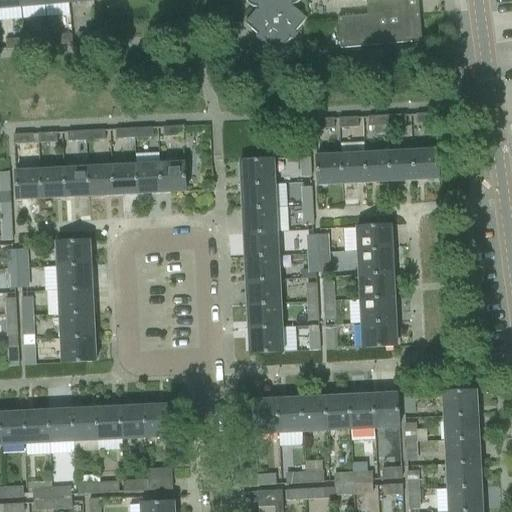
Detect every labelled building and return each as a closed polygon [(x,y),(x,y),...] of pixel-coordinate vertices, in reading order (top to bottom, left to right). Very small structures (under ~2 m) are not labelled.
[(19,0),(0,0),(0,10),(20,8),(19,0)] [(43,0),(19,0),(20,8),(44,6),(43,0)] [(244,0),(245,1),(246,3),(247,4),(248,5),(249,6),(251,7),(253,8),(256,8),(256,11),(255,11),(244,24),(263,41),(277,54),(290,39),(289,39),(306,19),(293,8),(292,8),(292,5),(294,5),(296,4),(298,2),(300,1),(300,0),(244,0)] [(366,0),(367,16),(336,18),(340,49),(381,45),(380,40),(385,40),(385,45),(421,42),(419,16),(409,16),(407,0),(366,0)] [(76,34),(77,44),(96,42),(95,33),(76,34)] [(52,36),(53,46),(72,44),(71,35),(52,36)] [(41,37),(23,39),(24,48),(42,47),(41,37)] [(24,48),(23,39),(4,40),(5,50),(24,48)] [(435,115),(416,116),(416,117),(417,126),(436,125),(435,115)] [(406,116),(387,117),(387,127),(407,127),(406,118),(406,116)] [(387,117),(368,118),(368,119),(369,128),(374,128),(374,136),(388,135),(387,127),(387,117)] [(357,118),(338,119),(339,129),(358,128),(357,118)] [(314,120),(314,130),(334,129),(333,119),(314,120)] [(182,127),(163,128),(163,138),(183,137),(182,127)] [(152,128),(133,129),(134,140),(153,139),(152,128)] [(134,140),(133,129),(115,130),(116,141),(134,140)] [(104,131),(86,132),(86,142),(105,141),(104,131)] [(86,142),(86,132),(67,133),(68,143),(86,142)] [(56,133),(37,134),(38,145),(57,143),(56,133)] [(13,136),(13,146),(32,145),(32,135),(13,136)] [(437,151),(413,152),(414,181),(439,180),(437,151)] [(413,152),(389,153),(390,182),(414,181),(413,152)] [(389,153),(365,155),(366,183),(390,182),(389,153)] [(365,155),(341,156),(342,185),(366,183),(365,155)] [(342,185),(341,156),(316,157),(318,186),(342,185)] [(309,159),(300,159),(301,179),(310,178),(309,159)] [(239,163),(240,187),(274,185),(272,161),(239,163)] [(184,164),(159,165),(161,195),(185,193),(184,164)] [(159,165),(135,167),(137,196),(161,195),(159,165)] [(135,167),(111,168),(113,197),(137,196),(135,167)] [(111,168),(87,169),(89,198),(113,197),(111,168)] [(87,169),(63,170),(65,199),(89,198),(87,169)] [(63,170),(39,171),(41,201),(65,199),(63,170)] [(41,201),(39,171),(15,173),(17,202),(41,201)] [(0,193),(10,193),(9,173),(0,173),(0,193)] [(274,185),(240,187),(241,211),(275,209),(287,208),(286,186),(274,186),(274,185)] [(311,189),(302,189),(303,208),(312,207),(311,189)] [(0,205),(1,222),(11,222),(10,204),(0,205)] [(312,207),(303,208),(304,226),(313,226),(312,207)] [(241,211),(242,235),(276,233),(275,209),(241,211)] [(11,222),(1,222),(3,242),(13,241),(11,222)] [(357,228),(358,252),(391,251),(389,226),(357,228)] [(242,235),(244,259),(278,257),(276,233),(242,235)] [(327,236),(317,237),(318,255),(328,254),(327,236)] [(308,237),(308,255),(318,255),(317,237),(308,237)] [(54,243),(56,268),(90,266),(89,242),(54,243)] [(16,252),(17,270),(26,270),(25,251),(16,252)] [(358,252),(359,276),(392,275),(391,251),(358,252)] [(16,252),(6,252),(7,270),(17,270),(16,252)] [(318,255),(319,273),(328,273),(328,254),(318,255)] [(318,255),(308,255),(309,274),(319,273),(318,255)] [(244,259),(245,283),(279,281),(278,257),(244,259)] [(56,268),(57,292),(91,290),(90,266),(56,268)] [(17,270),(7,270),(8,289),(18,289),(17,270)] [(27,288),(26,270),(17,270),(18,289),(27,288)] [(359,276),(361,300),(393,299),(392,275),(359,276)] [(245,283),(246,307),(280,305),(279,281),(245,283)] [(322,285),(323,302),(333,302),(332,284),(322,285)] [(307,286),(307,303),(317,303),(316,285),(307,286)] [(57,292),(58,316),(93,314),(91,290),(57,292)] [(31,299),(21,299),(22,318),(32,318),(31,299)] [(361,300),(362,324),(394,323),(393,299),(361,300)] [(14,300),(5,300),(6,318),(15,318),(14,300)] [(333,302),(323,302),(324,322),(334,322),(333,302)] [(317,303),(307,303),(308,323),(318,322),(317,303)] [(246,307),(248,331),(281,329),(280,305),(246,307)] [(58,316),(60,340),(94,338),(93,314),(58,316)] [(15,318),(6,318),(7,337),(16,337),(15,318)] [(32,318),(22,318),(23,337),(33,336),(32,318)] [(394,323),(362,324),(363,349),(396,347),(394,323)] [(281,329),(248,331),(249,355),(283,353),(281,329)] [(324,332),(326,351),(336,350),(334,331),(324,332)] [(309,332),(308,333),(309,352),(310,352),(320,351),(319,332),(309,332)] [(94,338),(60,340),(61,365),(95,363),(94,338)] [(33,346),(24,347),(25,366),(34,366),(33,346)] [(17,347),(8,348),(9,367),(18,367),(17,347)] [(442,392),(443,417),(477,416),(475,390),(442,392)] [(413,394),(403,394),(404,415),(414,414),(413,394)] [(397,395),(372,396),(374,430),(399,429),(397,395)] [(372,396),(348,397),(350,431),(374,430),(372,396)] [(348,397),(324,398),(326,432),(350,431),(348,397)] [(324,398),(300,400),(302,434),(326,432),(324,398)] [(300,400),(276,401),(278,435),(279,435),(279,449),(303,448),(302,434),(300,400)] [(278,435),(276,401),(252,402),(254,436),(278,435)] [(168,408),(143,409),(145,439),(169,438),(168,408)] [(143,409),(119,410),(121,440),(145,439),(143,409)] [(119,410),(95,411),(97,442),(97,452),(121,451),(121,440),(119,410)] [(95,411),(71,412),(73,443),(73,454),(97,452),(97,442),(95,411)] [(71,412),(47,414),(49,444),(73,443),(71,412)] [(47,414),(23,415),(25,445),(49,444),(47,414)] [(23,415),(0,416),(0,426),(1,446),(25,445),(23,415)] [(443,417),(444,441),(478,440),(477,416),(443,417)] [(404,425),(405,443),(417,442),(416,424),(404,425)] [(444,441),(445,465),(479,464),(478,440),(444,441)] [(416,443),(405,443),(406,463),(417,462),(416,443)] [(445,465),(447,489),(481,487),(479,464),(445,465)] [(147,470),(147,480),(171,479),(171,469),(147,470)] [(382,471),(382,481),(401,480),(401,470),(382,471)] [(407,473),(408,491),(419,491),(418,472),(407,473)] [(324,473),(304,474),(305,485),(324,484),(324,473)] [(372,473),(352,474),(353,485),(372,484),(372,473)] [(305,485),(304,474),(286,475),(286,486),(305,485)] [(334,475),(334,486),(353,485),(352,474),(334,475)] [(256,477),(256,487),(275,486),(275,476),(256,477)] [(172,490),(171,479),(147,480),(148,491),(172,490)] [(122,483),(123,493),(143,491),(143,482),(122,483)] [(118,483),(99,484),(100,495),(119,494),(118,483)] [(100,495),(99,484),(80,485),(81,497),(100,495)] [(353,485),(353,496),(373,495),(372,484),(353,485)] [(353,485),(334,486),(335,498),(353,496),(353,485)] [(401,485),(383,486),(383,497),(402,496),(401,485)] [(447,489),(447,511),(471,511),(482,511),(481,487),(447,489)] [(23,488),(3,489),(4,500),(23,499),(23,488)] [(71,489),(51,490),(52,500),(71,499),(71,489)] [(325,489),(305,490),(306,502),(325,501),(325,489)] [(32,491),(33,501),(52,500),(51,490),(32,491)] [(305,490),(286,491),(286,492),(287,502),(306,502),(305,490)] [(419,491),(408,491),(409,511),(420,511),(419,491)] [(269,492),(257,493),(257,503),(257,509),(274,508),(274,511),(281,511),(281,492),(276,492),(269,492)] [(71,499),(52,500),(52,511),(72,510),(71,499)] [(52,500),(33,501),(34,511),(52,511),(52,500)] [(88,501),(88,511),(99,511),(99,500),(88,501)] [(139,504),(139,511),(173,511),(173,502),(139,504)]
